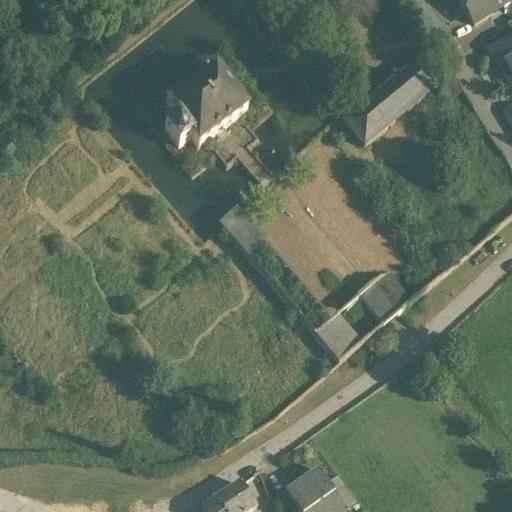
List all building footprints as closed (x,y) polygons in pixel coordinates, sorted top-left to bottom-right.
[(502,0),(454,0),(473,30),(508,9),(502,0)] [(511,0),(502,0),(508,9),(511,6),(511,0)] [(511,40),(488,56),(497,70),(501,71),(506,78),(505,82),(511,94),(511,40)] [(421,63),(343,127),(364,152),(438,91),(437,88),(421,63)] [(214,73),(165,110),(176,125),(164,134),(178,153),(191,144),(198,154),(247,116),(214,73)] [(437,88),(438,91),(449,105),(463,95),(452,77),(437,88)] [(385,331),(359,301),(356,303),(329,327),(236,217),(219,233),(338,370),(382,333),(385,331)] [(386,278),(374,288),(371,290),(397,321),(400,318),(412,308),(386,278)] [(345,511),(328,488),(318,474),(285,498),(294,511),(345,511)] [(328,488),(345,511),(351,511),(356,509),(337,482),(328,488)] [(255,511),(240,488),(213,505),(217,511),(255,511)]
